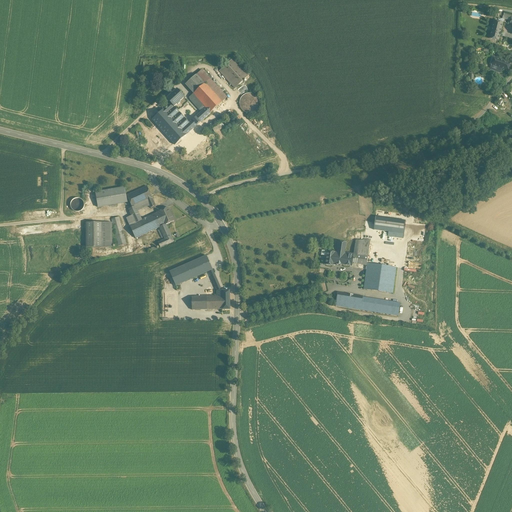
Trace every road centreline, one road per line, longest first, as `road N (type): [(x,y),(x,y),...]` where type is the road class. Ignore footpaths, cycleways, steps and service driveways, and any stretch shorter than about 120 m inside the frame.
road 1 (unclassified): [(202,199),(250,178),(347,163),(457,129),(480,116),(511,76)]
road 2 (secondary): [(264,511),(236,453),(232,420),(232,247),(202,199)]
road 3 (secondary): [(202,199),(153,169),(0,128)]
